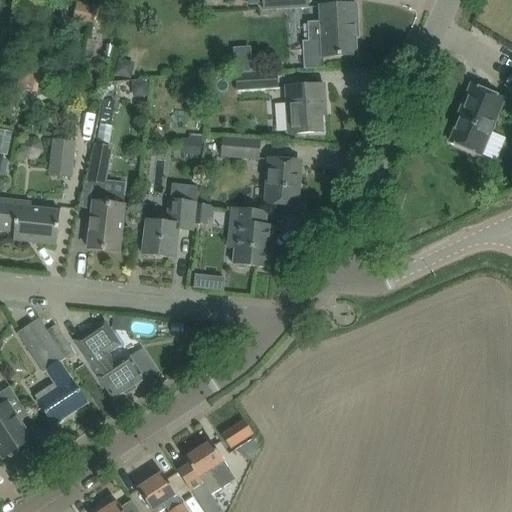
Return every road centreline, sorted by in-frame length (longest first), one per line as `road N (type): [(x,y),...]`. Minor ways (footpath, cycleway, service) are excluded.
road 1 (tertiary): [(17,511),(243,363),(280,324)]
road 2 (tertiary): [(334,270),(446,0)]
road 3 (residential): [(280,324),(0,291)]
road 4 (tertiary): [(334,270),(363,287),(394,284),(511,226)]
